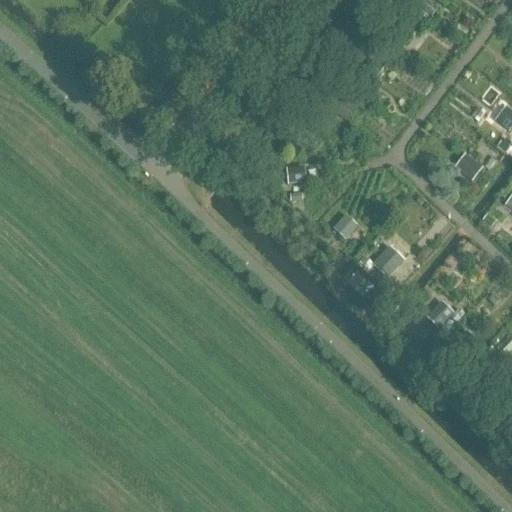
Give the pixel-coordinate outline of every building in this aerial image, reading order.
[(409,10),(406,14),(413,20),(416,15),(409,10)] [(390,39),(400,46),(409,33),(400,26),(390,39)] [(372,61),(364,72),(374,81),(383,70),(372,61)] [(333,112),(346,122),(355,111),(342,101),(333,112)] [(511,116),(508,113),(499,126),(508,133),(511,127),(511,116)] [(500,145),(497,149),(505,155),(508,151),(500,145)] [(456,170),(471,182),(480,171),(464,159),(456,170)] [(287,172),(288,186),(304,184),(303,170),(287,172)] [(486,218),(482,223),(491,229),(494,225),(486,218)] [(334,232),(345,242),(356,230),(345,220),(334,232)] [(374,268),(386,280),(402,263),(389,251),(374,268)] [(364,260),(359,266),(368,273),(373,268),(364,260)] [(427,320),(437,330),(451,316),(441,306),(427,320)] [(455,347),(465,356),(476,345),(466,335),(455,347)] [(484,374),(494,384),(503,374),(493,364),(484,374)] [(490,394),(494,398),(501,391),(497,387),(490,394)]
